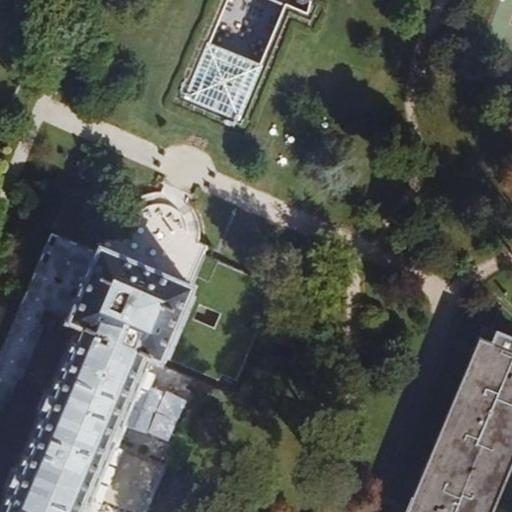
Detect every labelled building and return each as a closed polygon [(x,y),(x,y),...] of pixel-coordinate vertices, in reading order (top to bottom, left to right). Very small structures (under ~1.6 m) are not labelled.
[(511,0),(501,0),(488,36),(511,44),(511,0)] [(182,98),(236,122),(262,65),(207,41),(182,98)] [(87,511),(93,497),(91,496),(111,447),(114,448),(124,427),(120,426),(150,357),(160,362),(193,286),(191,285),(208,245),(118,206),(101,246),(99,245),(67,321),(80,327),(50,395),(47,395),(38,415),(41,416),(20,466),(17,465),(9,485),(11,486),(0,511),(87,511)] [(57,324),(54,250),(61,250),(61,234),(46,235),(22,302),(43,309),(40,317),(41,343),(14,419),(16,452),(55,342),(54,333),(57,324)] [(497,511),(511,477),(511,336),(490,327),(412,511),(497,511)]
